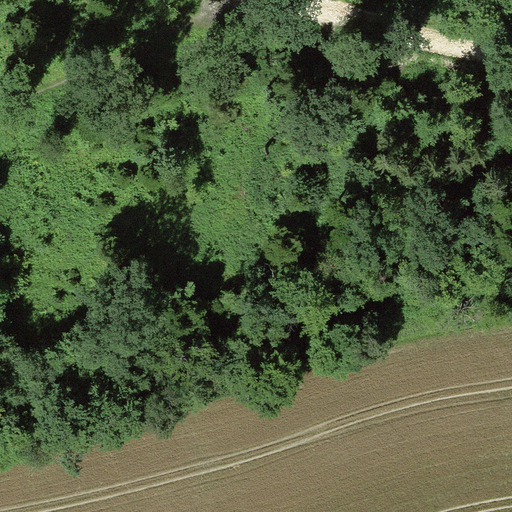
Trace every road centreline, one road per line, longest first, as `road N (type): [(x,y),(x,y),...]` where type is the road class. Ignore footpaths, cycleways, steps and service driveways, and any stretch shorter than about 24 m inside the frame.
road 1 (track): [(228,0),(0,109)]
road 2 (track): [(511,52),(265,0)]
